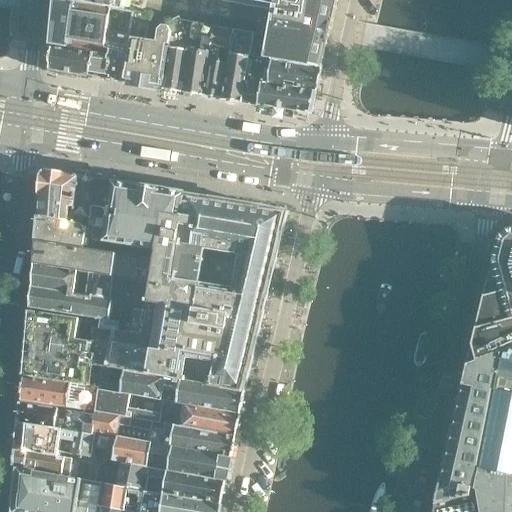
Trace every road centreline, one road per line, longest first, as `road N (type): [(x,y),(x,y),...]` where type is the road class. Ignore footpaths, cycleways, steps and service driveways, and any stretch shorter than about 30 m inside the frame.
road 1 (residential): [(323,163),(241,511)]
road 2 (residential): [(0,434),(28,117)]
road 3 (residential): [(422,511),(489,201)]
road 4 (tertiary): [(28,117),(323,163)]
road 5 (tertiary): [(501,154),(371,143),(323,163)]
road 6 (tertiary): [(323,163),(363,189),(489,201)]
road 7 (residential): [(356,0),(323,163)]
